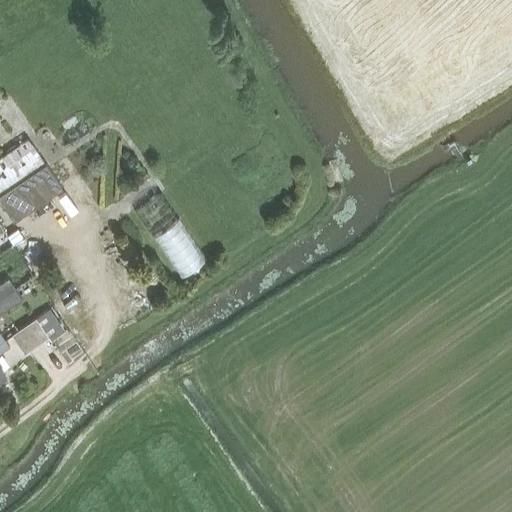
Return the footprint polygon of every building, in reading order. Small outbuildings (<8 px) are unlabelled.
[(0,193),(44,164),(28,139),(4,155),(0,157),(0,193)] [(0,201),(13,221),(61,188),(45,163),(44,164),(0,193),(0,201)] [(182,275),(209,257),(181,216),(154,233),(182,275)] [(0,297),(14,288),(7,278),(0,283),(0,297)] [(0,312),(21,298),(14,288),(0,297),(0,312)] [(23,353),(47,336),(35,318),(13,333),(11,335),(23,353)] [(11,335),(13,333),(8,326),(0,331),(0,341),(4,339),(11,334),(11,335)] [(0,365),(0,352),(9,346),(4,339),(0,341),(0,374),(4,372),(0,365)]
